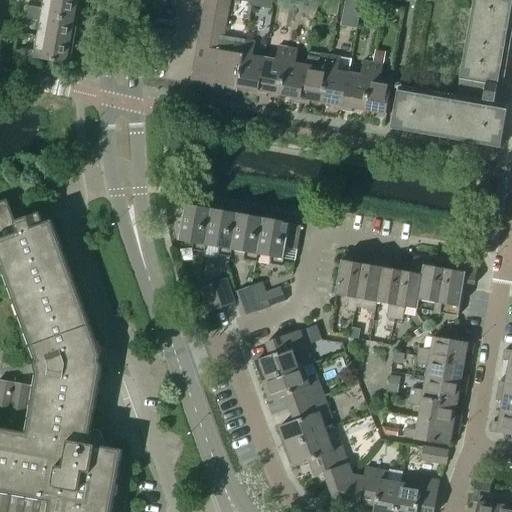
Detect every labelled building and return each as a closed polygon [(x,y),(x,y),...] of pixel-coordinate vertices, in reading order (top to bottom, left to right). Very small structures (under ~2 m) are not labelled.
[(74,21),(77,0),(43,0),(42,9),(27,6),(26,13),(74,21)] [(228,15),(230,2),(216,0),(205,0),(204,10),(228,15)] [(494,103),(511,0),(473,0),(456,97),(494,103)] [(226,27),(228,15),(204,10),(201,23),(226,27)] [(74,43),(76,27),(73,27),(74,21),(26,13),(25,19),(40,22),(37,36),(74,43)] [(223,39),(226,27),(201,23),(199,35),(223,39)] [(221,51),(223,39),(199,35),(197,47),(221,51)] [(71,58),(74,43),(37,36),(34,51),(21,49),(20,56),(66,65),(67,58),(71,58)] [(237,88),(245,41),(235,39),(233,53),(221,51),(219,64),(217,76),(215,88),(224,90),(225,86),(237,88)] [(257,96),(264,59),(253,57),(255,43),(245,41),(237,88),(249,90),(249,94),(257,96)] [(219,64),(221,51),(197,47),(195,59),(219,64)] [(279,96),(288,49),(278,47),(275,61),(264,59),(257,96),(266,97),(267,93),(279,96)] [(300,103),(309,52),(308,52),(306,66),(295,64),(298,50),(288,49),(279,96),(292,98),(291,102),(300,103)] [(322,103),(330,56),(309,52),(300,103),(309,105),(310,101),(322,103)] [(343,111),(349,74),(352,60),(330,56),(322,103),(334,105),(334,109),(343,111)] [(217,76),(219,64),(195,59),(193,72),(217,76)] [(364,111),(373,64),(363,62),(361,76),(349,74),(343,111),(351,112),(352,109),(364,111)] [(386,118),(392,81),(380,79),(383,65),(373,64),(364,111),(377,113),(376,117),(386,118)] [(215,88),(217,76),(193,72),(191,84),(215,88)] [(500,149),(507,111),(398,91),(391,129),(500,149)] [(204,252),(205,245),(211,210),(196,207),(197,200),(187,198),(186,205),(185,205),(178,241),(194,243),(193,250),(204,252)] [(111,511),(123,451),(103,447),(104,442),(100,432),(91,430),(103,361),(52,221),(44,224),(40,213),(15,222),(7,200),(0,202),(0,267),(1,267),(36,363),(47,358),(50,366),(48,374),(37,372),(34,387),(0,380),(0,511),(111,511)] [(231,250),(238,215),(222,212),(223,205),(213,203),(212,210),(211,210),(205,245),(220,248),(219,255),(230,257),(231,250)] [(257,255),(264,219),(248,216),(249,209),(239,208),(238,215),(231,250),(246,252),(245,259),(256,262),(257,255)] [(297,252),(301,228),(289,226),(290,224),(274,221),(275,214),(265,212),(264,219),(257,255),(272,257),(271,264),(282,266),(283,259),(285,250),(297,252)] [(354,312),(363,265),(352,263),(353,257),(342,255),(335,295),(348,298),(346,310),(354,312)] [(458,317),(464,284),(474,285),(477,269),(456,265),(455,271),(434,267),(435,262),(414,258),(412,268),(419,269),(418,274),(423,275),(418,305),(419,305),(434,308),(434,313),(440,314),(441,309),(457,312),(456,317),(458,317)] [(377,303),(384,262),(374,261),(373,266),(363,265),(354,312),(363,313),(364,307),(370,308),(371,302),(377,303)] [(393,319),(402,271),(392,270),(393,264),(384,262),(377,303),(389,305),(387,317),(393,319)] [(419,269),(412,268),(411,273),(402,271),(393,319),(403,320),(405,308),(418,310),(419,305),(418,305),(423,275),(418,274),(419,269)] [(235,303),(226,279),(214,284),(222,308),(235,303)] [(265,294),(261,283),(237,292),(242,304),(250,301),(266,295),(265,294)] [(222,308),(214,284),(201,288),(210,312),(222,308)] [(254,313),(286,302),(281,288),(265,294),(266,295),(250,301),(254,313)] [(254,313),(250,301),(242,304),(246,316),(254,313)] [(308,354),(300,331),(266,343),(266,344),(273,342),(276,351),(270,353),(271,356),(255,362),(263,382),(303,367),(299,357),(308,354)] [(472,355),(474,344),(433,337),(431,350),(419,348),(417,356),(464,365),(466,354),(472,355)] [(462,375),(464,365),(417,356),(416,365),(428,367),(426,379),(467,386),(468,376),(462,375)] [(324,397),(316,375),(306,378),(303,367),(263,382),(270,402),(286,397),(287,400),(293,397),(296,406),(290,409),(324,397)] [(511,393),(511,372),(508,372),(506,383),(500,382),(498,391),(511,393)] [(465,395),(467,386),(426,379),(424,391),(412,389),(410,397),(457,405),(459,394),(465,395)] [(511,393),(498,391),(497,400),(503,401),(501,412),(511,414),(511,393)] [(326,433),(323,422),(332,419),(324,397),(290,409),(290,410),(297,407),(300,416),(293,418),(295,421),(279,427),(287,447),(326,433)] [(455,416),(457,405),(410,397),(409,405),(421,407),(419,419),(460,426),(461,417),(455,416)] [(511,435),(511,414),(501,412),(499,423),(493,422),(491,432),(511,435)] [(458,435),(460,426),(419,419),(417,431),(405,429),(403,438),(450,446),(452,434),(458,435)] [(352,476),(340,443),(331,446),(326,433),(287,447),(294,468),(309,462),(311,466),(316,464),(320,474),(315,476),(315,477),(324,474),(329,487),(330,487),(337,493),(333,498),(333,499),(353,476),(352,476)] [(446,465),(449,452),(423,447),(421,460),(446,465)] [(395,511),(401,484),(387,482),(389,472),(365,468),(364,478),(353,476),(333,499),(338,493),(345,500),(345,501),(360,503),(361,497),(372,499),(371,505),(375,506),(373,511),(395,511)] [(434,511),(440,481),(413,476),(412,486),(401,484),(395,511),(424,511),(425,508),(433,510),(432,511),(434,511)] [(478,503),(476,511),(511,511),(511,487),(482,482),(478,503)]
